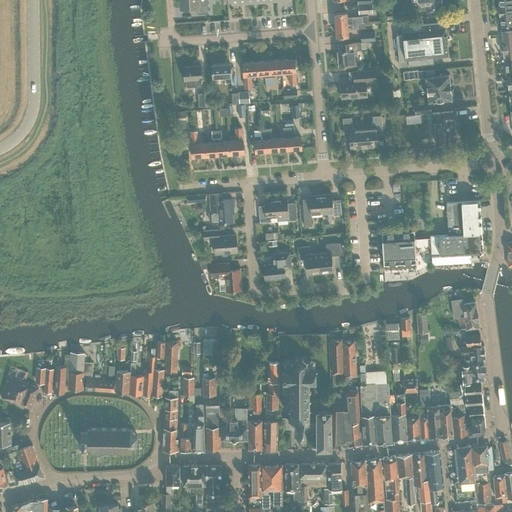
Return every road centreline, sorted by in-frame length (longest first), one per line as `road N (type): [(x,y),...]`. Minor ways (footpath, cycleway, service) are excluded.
road 1 (residential): [(248,184),(255,293),(272,292),(366,281),(359,173)]
road 2 (residential): [(158,457),(158,428),(144,407),(129,398),(60,398),(40,412),(36,426),(36,448),(53,481)]
road 3 (residential): [(443,444),(487,438),(500,422),(487,295),(494,266)]
road 4 (residential): [(235,457),(443,444)]
road 5 (residential): [(167,0),(169,36),(180,43),(312,34)]
road 6 (tertiary): [(0,150),(33,118),(34,0)]
road 7 (unclassified): [(490,163),(474,0)]
road 8 (residential): [(323,177),(312,34)]
road 9 (residential): [(359,173),(490,163)]
